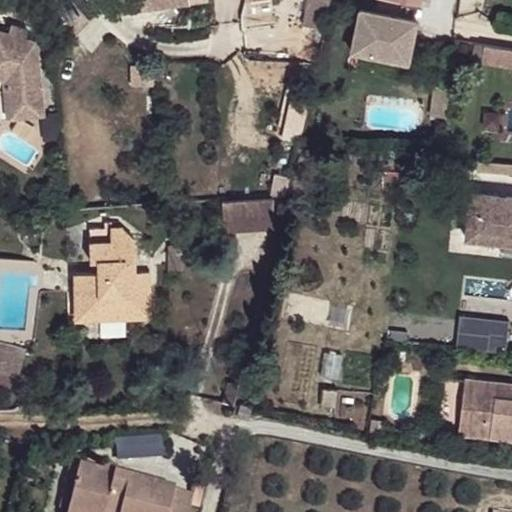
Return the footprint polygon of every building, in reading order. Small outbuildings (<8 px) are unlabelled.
[(128,0),(130,9),(154,6),(153,0),(128,0)] [(308,0),(303,25),(316,28),(326,30),(332,0),(308,0)] [(360,9),(351,52),(408,64),(417,21),(360,9)] [(25,38),(28,30),(11,26),(9,34),(25,38)] [(298,84),(313,88),(326,30),(316,28),(308,64),(303,63),(298,84)] [(0,78),(4,80),(9,81),(10,93),(6,93),(8,118),(44,115),(36,41),(25,38),(9,34),(0,31),(0,78)] [(511,49),(485,45),(482,62),(511,67),(511,49)] [(430,116),(446,118),(449,88),(433,86),(430,116)] [(499,128),(500,113),(485,112),(484,127),(499,128)] [(43,119),(45,139),(60,138),(58,118),(43,119)] [(479,161),(477,171),(488,172),(490,162),(479,161)] [(511,164),(490,162),(488,172),(511,174),(511,164)] [(511,197),(470,193),(466,239),(511,242),(511,197)] [(222,201),(224,232),(275,229),(273,199),(222,201)] [(100,312),(100,319),(126,319),(126,312),(135,312),(142,319),(150,310),(150,272),(135,272),(135,238),(124,227),(111,227),(111,222),(105,222),(105,228),(91,228),(92,261),(99,261),(99,273),(75,273),(76,296),(83,296),(83,313),(100,312)] [(182,269),(182,247),(170,247),(170,269),(182,269)] [(100,319),(100,312),(83,313),(83,296),(76,296),(76,320),(100,319)] [(459,318),(456,347),(506,352),(509,323),(459,318)] [(0,399),(12,402),(26,349),(0,341),(0,399)] [(465,380),(460,419),(491,423),(490,436),(511,438),(511,399),(494,397),(496,383),(465,380)] [(224,403),(234,405),(239,384),(229,381),(224,403)] [(511,399),(511,385),(496,383),(494,397),(511,399)] [(335,407),(336,391),(323,390),(322,406),(335,407)] [(241,404),(238,415),(249,419),(253,407),(241,404)] [(490,436),(491,423),(460,419),(459,433),(490,436)] [(382,432),(384,422),(373,421),(372,430),(382,432)] [(67,511),(78,467),(70,465),(59,510),(67,511)] [(67,511),(168,511),(174,490),(78,467),(67,511)] [(196,511),(197,511),(190,509),(193,494),(174,490),(168,511),(196,511)]
